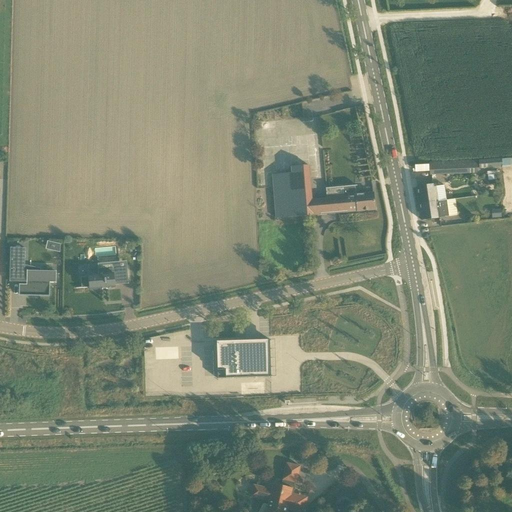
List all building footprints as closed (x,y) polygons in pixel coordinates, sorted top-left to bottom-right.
[(511,158),(501,159),(479,160),(480,168),(502,167),(511,166),(511,165),(511,164),(511,158)] [(477,172),(476,161),(429,163),(430,165),(430,175),(477,172)] [(312,200),(309,166),(291,167),(292,174),(273,176),(276,218),(313,216),(312,200)] [(435,187),(434,184),(417,187),(419,204),(446,200),(444,185),(435,187)] [(313,216),(320,215),(329,214),(329,211),(338,211),(338,213),(348,213),(375,210),(373,193),(356,195),(355,186),(357,186),(343,187),(344,195),(326,196),(327,199),(318,200),(312,200),(313,216)] [(446,200),(419,204),(422,221),(439,218),(448,216),(446,200)] [(493,210),(494,218),(501,218),(501,209),(493,210)] [(26,285),(26,293),(39,294),(39,295),(49,295),(49,296),(50,296),(50,284),(56,284),(56,272),(56,275),(28,275),(28,272),(27,272),(27,275),(24,275),(25,266),(25,249),(10,248),(9,282),(26,283),(26,285)] [(81,278),(82,288),(76,288),(76,289),(82,288),(90,288),(90,290),(102,289),(102,290),(103,290),(103,289),(106,288),(106,289),(107,289),(115,288),(115,285),(114,283),(128,282),(128,284),(127,268),(98,271),(99,275),(89,276),(89,277),(81,278)] [(271,377),(270,340),(217,341),(217,347),(218,377),(218,379),(271,377)] [(300,466),(288,464),(286,463),(283,480),(296,483),(300,466)] [(298,511),(303,511),(305,506),(307,498),(294,495),(291,494),(291,493),(292,488),(288,487),(282,486),(282,485),(281,485),(274,483),(273,490),(254,485),(251,497),(261,499),(270,501),(268,505),(266,511),(287,511),(288,509),(294,511),(298,511)]
